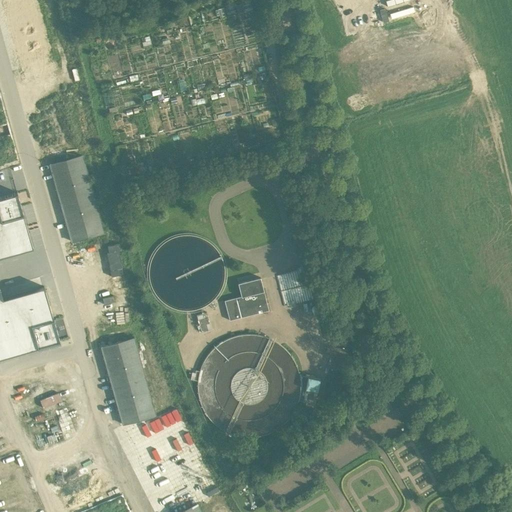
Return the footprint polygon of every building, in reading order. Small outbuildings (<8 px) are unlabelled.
[(241,4),(235,6),(237,13),(244,12),(241,4)] [(68,20),(16,32),(45,154),(97,141),(68,20)] [(275,152),(198,173),(207,204),(284,183),(275,152)] [(104,232),(91,184),(83,155),(49,164),(54,184),(70,242),(104,232)] [(17,192),(0,197),(0,257),(33,248),(17,192)] [(238,283),(241,296),(224,300),(229,320),(259,313),(258,311),(261,310),(261,312),(269,310),(260,277),(238,283)] [(0,289),(0,357),(60,341),(44,286),(2,298),(0,289)] [(206,312),(196,315),(201,333),(212,329),(206,312)] [(121,425),(156,416),(134,337),(99,347),(121,425)] [(343,371),(347,349),(327,345),(325,356),(329,357),(327,368),(343,371)] [(299,397),(298,401),(315,405),(320,379),(299,376),(300,385),(299,397)] [(202,511),(198,503),(180,511),(202,511)]
